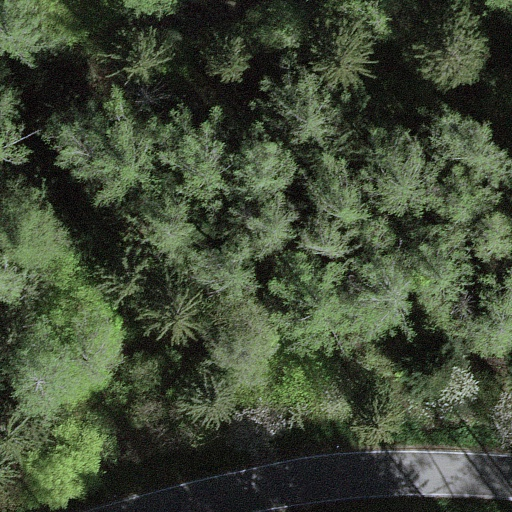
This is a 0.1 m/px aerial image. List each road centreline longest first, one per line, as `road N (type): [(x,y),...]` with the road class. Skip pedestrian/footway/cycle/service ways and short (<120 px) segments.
road 1 (tertiary): [(136,511),(324,473),(511,475)]
road 2 (track): [(6,0),(89,11),(237,0)]
